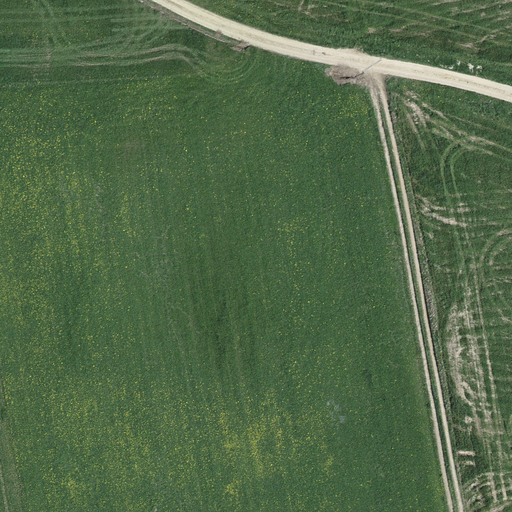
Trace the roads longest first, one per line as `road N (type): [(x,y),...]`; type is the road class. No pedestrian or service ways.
road 1 (track): [(369,62),(457,511)]
road 2 (track): [(168,0),(294,47),(511,95)]
